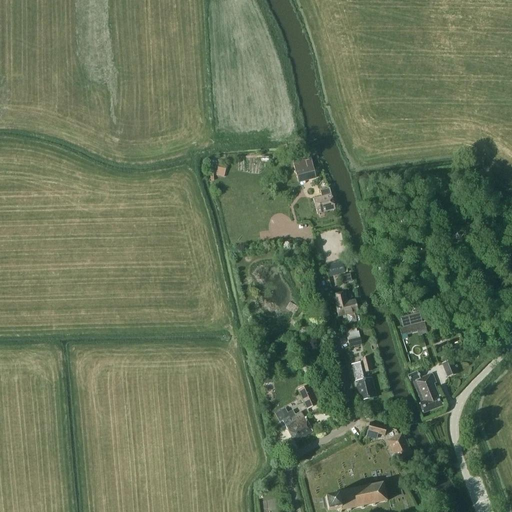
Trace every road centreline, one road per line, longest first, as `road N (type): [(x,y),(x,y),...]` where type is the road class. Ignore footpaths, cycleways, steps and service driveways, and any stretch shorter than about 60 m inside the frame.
road 1 (residential): [(297,511),(293,456),(354,417),(303,229)]
road 2 (tertiary): [(479,511),(454,416),(463,394),(511,344)]
